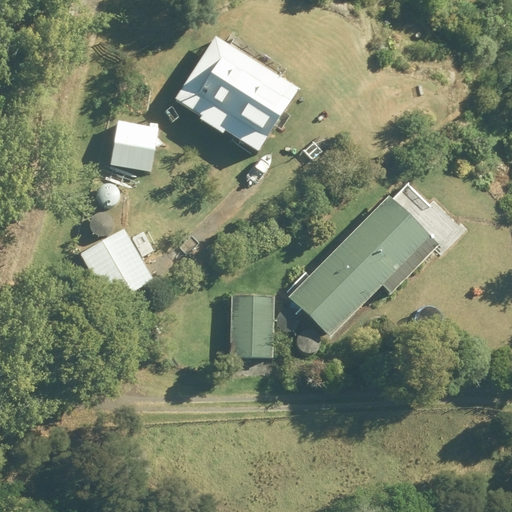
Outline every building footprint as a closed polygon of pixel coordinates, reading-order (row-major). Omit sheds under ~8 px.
[(255,156),(295,93),(215,41),(175,104),(255,156)] [(150,173),(155,132),(117,126),(111,167),(150,173)] [(388,200),(287,302),(327,341),(381,288),(386,293),(433,245),(388,200)] [(117,302),(152,282),(123,233),(81,257),(105,300),(109,307),(117,302)] [(270,360),(271,300),(231,299),(230,359),(270,360)]
